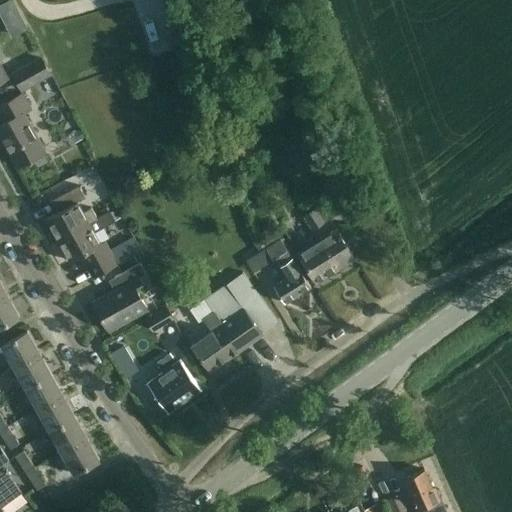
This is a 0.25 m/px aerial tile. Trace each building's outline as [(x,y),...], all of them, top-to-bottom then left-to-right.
[(12,0),(5,0),(0,3),(0,9),(3,15),(17,8),(12,0)] [(22,89),(50,74),(41,59),(13,74),(22,89)] [(0,111),(6,122),(0,125),(0,135),(17,166),(45,151),(23,112),(30,108),(22,94),(0,106),(0,111)] [(194,119),(199,135),(214,130),(209,114),(194,119)] [(333,195),(347,186),(338,172),(324,181),(333,195)] [(85,198),(78,185),(64,193),(58,183),(44,191),(57,213),(46,219),(58,239),(96,218),(90,208),(82,213),(76,203),(85,198)] [(315,207),(305,214),(314,229),(325,222),(315,207)] [(100,244),(93,233),(114,221),(108,211),(96,218),(58,239),(70,261),(80,255),(86,266),(110,252),(104,241),(100,244)] [(355,258),(336,228),(297,252),(316,282),(355,258)] [(275,260),(281,269),(286,277),(273,285),(284,302),(310,286),(281,239),(265,248),(273,261),(275,260)] [(119,287),(93,302),(108,330),(147,308),(132,281),(145,274),(140,263),(114,277),(119,287)] [(211,330),(190,345),(209,371),(263,333),(262,331),(277,321),(242,272),(204,298),(213,311),(203,319),(211,330)] [(0,327),(20,317),(6,293),(0,296),(0,327)] [(146,320),(152,330),(172,318),(166,308),(146,320)] [(1,345),(14,367),(39,353),(27,331),(1,345)] [(124,345),(112,352),(126,376),(138,370),(124,345)] [(51,374),(39,353),(14,367),(25,388),(51,374)] [(161,374),(149,383),(169,411),(200,388),(180,360),(170,368),(166,363),(157,369),(161,374)] [(63,395),(51,374),(25,388),(37,409),(63,395)] [(75,416),(63,395),(37,409),(49,431),(75,416)] [(87,438),(75,416),(49,431),(61,452),(87,438)] [(7,426),(0,431),(0,432),(10,449),(19,443),(7,426)] [(99,460),(87,438),(61,452),(73,474),(99,460)] [(24,451),(15,456),(26,472),(34,467),(24,451)] [(0,467),(9,460),(2,452),(0,453),(0,467)] [(46,485),(34,467),(26,472),(38,490),(46,485)] [(424,468),(403,478),(417,510),(429,504),(432,511),(446,511),(434,486),(432,487),(424,468)] [(0,511),(4,511),(0,507),(21,491),(4,469),(0,471),(0,511)] [(407,511),(399,494),(387,500),(392,511),(407,511)] [(364,511),(358,501),(336,511),(364,511)]
